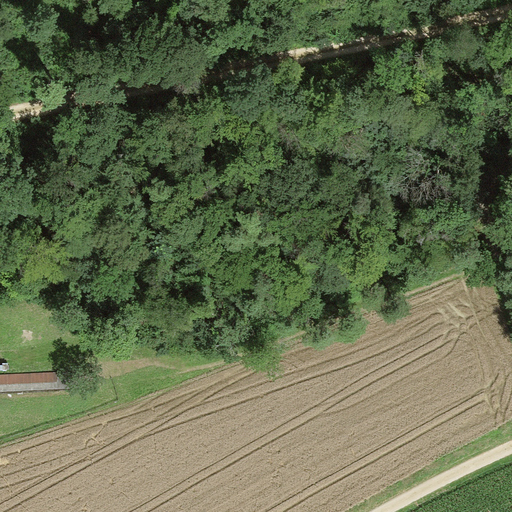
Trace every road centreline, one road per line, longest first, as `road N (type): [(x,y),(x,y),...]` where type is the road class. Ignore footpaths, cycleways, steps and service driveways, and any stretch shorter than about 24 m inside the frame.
road 1 (track): [(0,115),(511,8)]
road 2 (track): [(491,257),(217,353),(182,359),(88,348),(32,358)]
road 3 (track): [(511,307),(487,228),(487,199),(511,158)]
road 4 (track): [(379,511),(511,447)]
